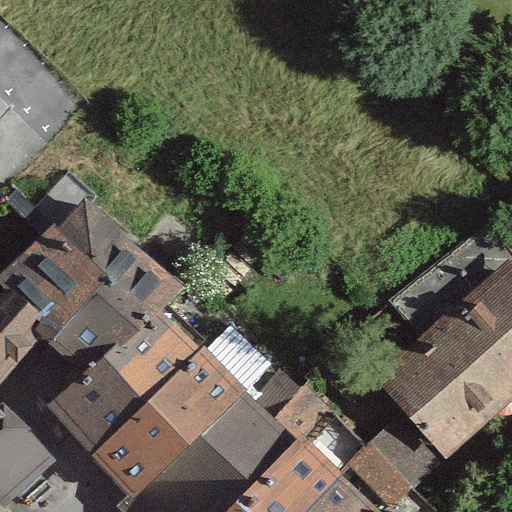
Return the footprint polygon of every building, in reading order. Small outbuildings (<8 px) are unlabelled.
[(112,278),(54,347),(89,376),(166,310),(191,289),(90,199),(71,219),(32,179),(23,190),(58,224),(112,278)] [(432,347),(383,390),(452,468),(511,415),(511,233),(502,223),(401,312),(432,347)] [(7,291),(41,334),(54,347),(112,278),(58,224),(49,233),(60,243),(7,291)] [(0,370),(41,334),(7,291),(0,298),(0,370)] [(166,310),(89,376),(56,406),(101,458),(209,354),(166,310)] [(209,354),(101,458),(140,504),(257,392),(279,370),(236,327),(209,354)] [(257,392),(140,504),(133,510),(135,511),(247,511),(312,448),(285,420),(257,392)] [(312,448),(247,511),(324,511),(375,457),(309,394),(285,420),(312,448)] [(0,511),(53,463),(0,408),(0,511)] [(375,457),(324,511),(411,511),(419,502),(444,472),(397,430),(375,457)] [(429,511),(419,502),(411,511),(429,511)]
